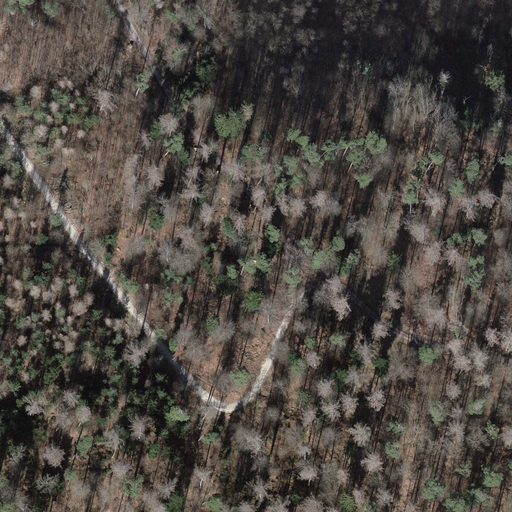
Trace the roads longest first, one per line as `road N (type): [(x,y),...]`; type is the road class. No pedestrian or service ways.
road 1 (track): [(114,0),(199,142),(329,285),(382,328),(511,369)]
road 2 (track): [(0,127),(67,228),(213,407)]
road 3 (track): [(340,511),(388,370),(382,328)]
road 4 (track): [(329,285),(295,298),(243,403),(213,407)]
